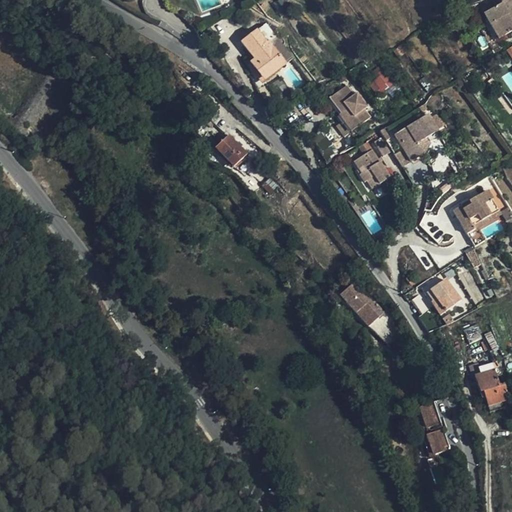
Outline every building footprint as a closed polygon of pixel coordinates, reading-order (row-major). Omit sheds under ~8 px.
[(287,13),(292,9),(284,0),(278,0),(277,1),(287,13)] [(498,39),(511,30),(511,0),(504,0),(500,2),(502,4),(483,14),(498,39)] [(269,42),(286,63),(293,58),(265,23),(256,30),(267,43),(269,42)] [(264,81),(286,63),(269,42),(267,43),(256,30),(241,42),(254,60),(250,63),(264,81)] [(375,94),(393,84),(382,66),(365,75),(375,94)] [(426,92),(433,87),(424,76),(418,81),(426,92)] [(351,120),(357,128),(371,117),(365,109),(368,106),(357,93),(354,95),(346,86),(329,99),(341,115),(347,110),(354,117),(351,120)] [(415,102),(420,97),(415,92),(410,96),(415,102)] [(351,132),(357,128),(351,120),(354,117),(347,110),(341,115),(339,117),(351,132)] [(411,162),(424,154),(418,143),(428,136),(438,131),(429,114),(395,134),(411,162)] [(288,132),(300,124),(294,116),(283,126),(288,132)] [(325,160),(337,153),(324,131),(312,138),(325,160)] [(441,134),(438,131),(428,136),(431,140),(441,134)] [(233,167),(246,154),(228,135),(215,148),(233,167)] [(418,143),(424,154),(432,143),(431,140),(428,136),(418,143)] [(364,181),(366,180),(374,176),(379,184),(390,177),(372,148),(354,159),(361,172),(359,173),(364,181)] [(374,176),(366,180),(372,188),(379,184),(374,176)] [(277,186),(269,178),(262,185),(270,194),(277,186)] [(461,207),(453,211),(464,230),(472,226),(474,229),(467,234),(474,247),(484,241),(476,228),(483,224),(481,220),(499,210),(488,191),(469,202),(471,205),(463,210),(461,207)] [(301,208),(307,203),(301,196),(295,200),(301,208)] [(499,210),(481,220),(483,224),(501,213),(499,210)] [(472,226),(464,230),(467,234),(474,229),(472,226)] [(473,249),(466,253),(474,267),(481,263),(473,249)] [(355,281),(362,288),(368,282),(356,269),(349,276),(355,282),(355,281)] [(411,285),(419,279),(413,271),(405,277),(411,285)] [(436,299),(445,311),(460,300),(445,279),(427,292),(433,301),(436,299)] [(383,312),(362,288),(355,281),(355,282),(340,295),(356,313),(361,308),(373,321),(383,312)] [(158,300),(164,296),(155,284),(149,288),(158,300)] [(420,315),(434,306),(431,302),(423,291),(411,301),(420,315)] [(319,308),(326,301),(320,296),(313,302),(319,308)] [(431,302),(434,306),(441,314),(445,311),(436,299),(433,301),(431,302)] [(178,319),(181,317),(169,301),(165,303),(178,319)] [(368,326),(373,321),(361,308),(356,313),(368,326)] [(293,352),(306,342),(289,320),(276,330),(293,352)] [(253,382),(291,355),(280,340),(243,368),(253,382)] [(470,375),(480,372),(478,367),(477,364),(468,367),(470,375)] [(480,393),(483,392),(499,388),(491,364),(478,367),(480,372),(480,374),(475,377),(480,393)] [(336,418),(342,410),(296,382),(291,390),(336,418)] [(483,392),(488,406),(508,400),(504,386),(499,388),(483,392)] [(508,400),(488,406),(490,412),(510,406),(508,400)] [(449,450),(432,402),(419,406),(427,429),(435,426),(437,432),(427,435),(435,456),(449,450)] [(362,468),(367,459),(321,431),(316,440),(362,468)] [(376,511),(390,511),(391,510),(346,481),(340,489),(376,511)] [(309,511),(328,511),(317,485),(301,492),(309,511)]
